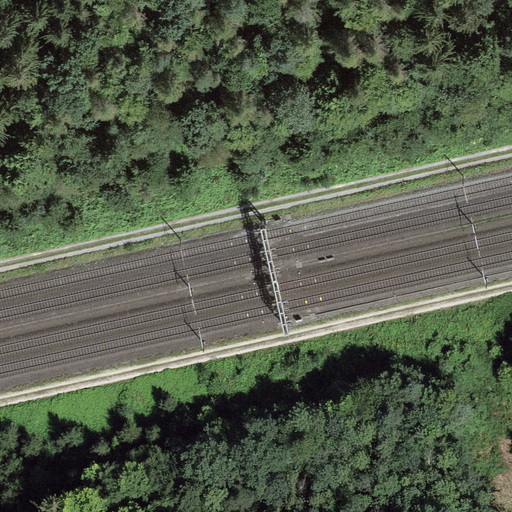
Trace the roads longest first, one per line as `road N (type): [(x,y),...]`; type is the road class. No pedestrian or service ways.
road 1 (track): [(0,400),(511,286)]
road 2 (track): [(0,263),(511,149)]
